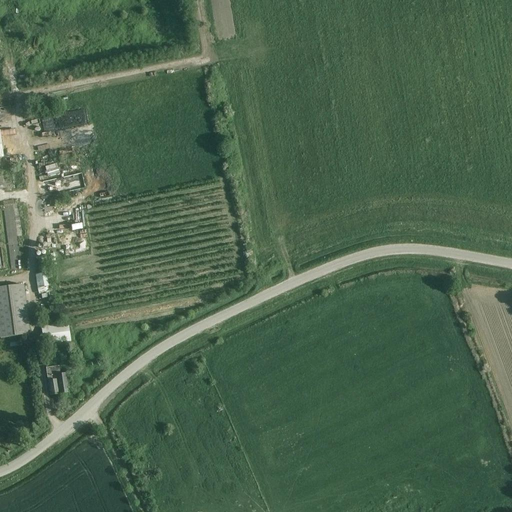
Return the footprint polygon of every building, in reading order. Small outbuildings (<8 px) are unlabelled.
[(46,172),(57,168),(55,160),(44,163),(46,172)] [(40,193),(82,186),(79,172),(38,179),(40,193)] [(22,273),(19,248),(15,217),(0,219),(0,243),(3,243),(7,275),(22,273)] [(40,301),(52,299),(46,257),(34,259),(40,301)] [(24,285),(0,288),(0,334),(1,339),(30,335),(24,285)] [(44,343),(70,340),(68,325),(42,329),(44,343)] [(50,395),(70,393),(67,374),(60,374),(59,366),(46,368),(50,395)]
